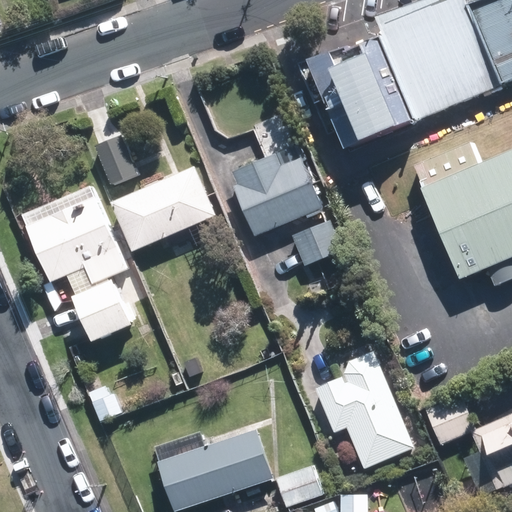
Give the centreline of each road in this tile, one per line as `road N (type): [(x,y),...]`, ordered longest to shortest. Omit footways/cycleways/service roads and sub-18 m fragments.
road 1 (residential): [(0,92),(260,0)]
road 2 (residential): [(72,511),(0,338)]
